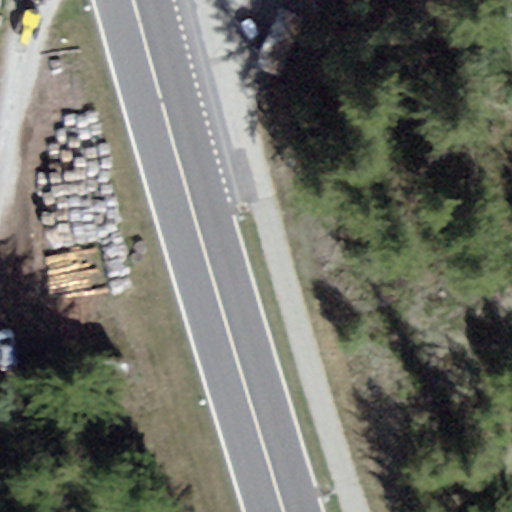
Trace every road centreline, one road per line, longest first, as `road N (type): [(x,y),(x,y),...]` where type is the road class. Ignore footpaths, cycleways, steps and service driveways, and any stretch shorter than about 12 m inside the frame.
road 1 (track): [(355,511),(196,0)]
road 2 (secondary): [(132,0),(283,511)]
